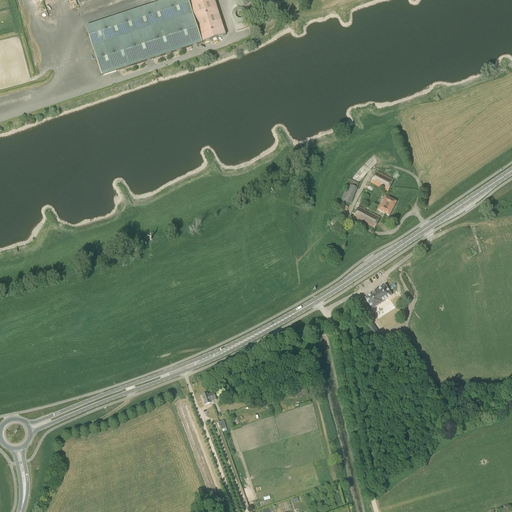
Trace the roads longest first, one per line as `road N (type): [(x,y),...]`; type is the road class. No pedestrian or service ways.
road 1 (primary): [(28,429),(165,375),(316,300)]
road 2 (unclassified): [(270,0),(259,24),(226,42),(0,119)]
road 3 (primary): [(316,300),(511,170)]
road 4 (track): [(323,311),(342,344),(375,511)]
